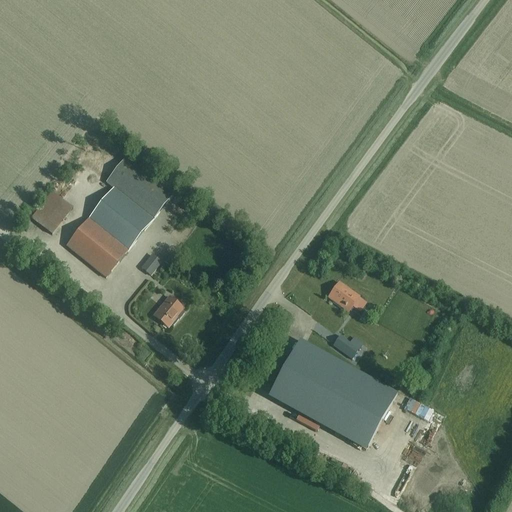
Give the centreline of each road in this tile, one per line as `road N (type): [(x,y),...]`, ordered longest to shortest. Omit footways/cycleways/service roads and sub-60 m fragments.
road 1 (unclassified): [(119,511),(314,225),(486,0)]
road 2 (track): [(0,231),(37,247),(206,383)]
